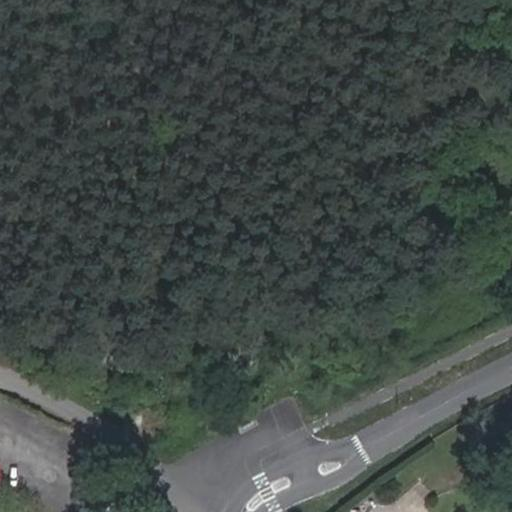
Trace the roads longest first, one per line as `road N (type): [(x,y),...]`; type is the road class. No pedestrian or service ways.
road 1 (residential): [(231,511),(210,491),(0,375)]
road 2 (unclassified): [(404,430),(286,467),(258,482),(232,511)]
road 3 (unclassified): [(266,511),(404,430)]
road 4 (unclassified): [(511,372),(404,430)]
